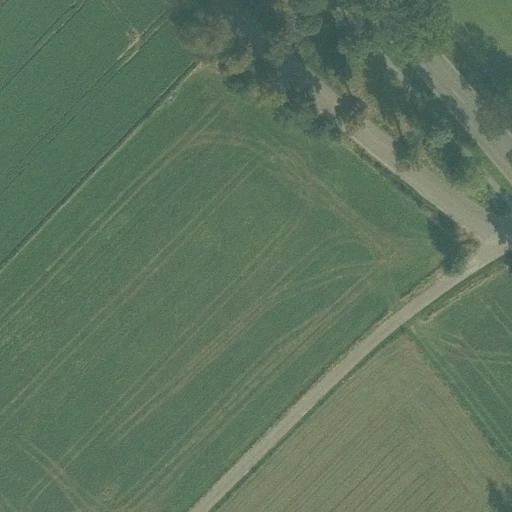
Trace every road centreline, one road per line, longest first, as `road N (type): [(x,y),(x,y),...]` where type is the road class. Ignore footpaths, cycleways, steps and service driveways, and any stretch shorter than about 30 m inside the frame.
road 1 (unclassified): [(511,234),(303,394),(189,511)]
road 2 (secondary): [(511,162),(375,0)]
